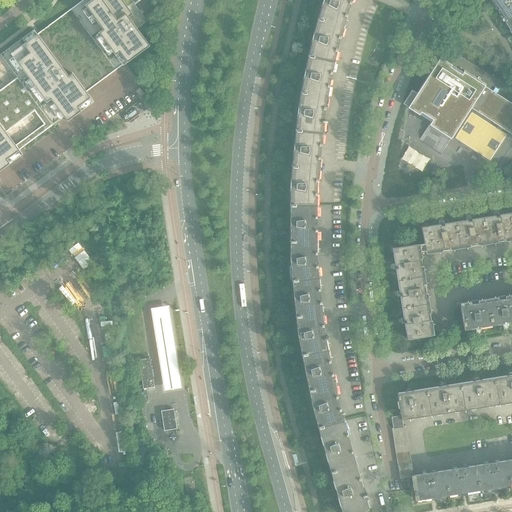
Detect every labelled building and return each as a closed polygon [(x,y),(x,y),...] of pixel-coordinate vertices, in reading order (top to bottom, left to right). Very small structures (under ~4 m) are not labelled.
[(34,30),(0,54),(17,77),(0,89),(0,169),(22,154),(19,150),(63,117),(67,121),(93,101),(86,92),(149,45),(136,29),(147,21),(135,4),(140,0),(82,0),(37,34),(34,30)] [(352,3),(352,0),(323,0),(322,4),(317,19),(344,27),(347,17),(345,16),(347,9),(350,2),(352,3)] [(511,0),(490,0),(496,7),(498,6),(500,8),(511,0)] [(511,16),(511,0),(500,8),(498,9),(498,10),(503,19),(505,17),(507,19),(511,16)] [(341,37),(344,27),(317,19),(313,34),(313,35),(312,40),(308,56),(335,62),(337,51),(336,51),(337,44),(339,36),(341,37)] [(333,72),(335,62),(308,56),(304,71),(305,72),(304,77),(303,77),(300,93),(327,98),(329,87),(328,87),(329,80),(331,72),(333,72)] [(491,90),(485,86),(486,84),(464,70),(463,72),(443,59),(440,57),(417,93),(411,90),(402,104),(407,107),(407,108),(419,115),(419,114),(431,122),(420,139),(441,153),(470,108),(511,134),(511,133),(511,103),(504,98),(491,90)] [(326,107),(327,98),(300,93),(298,108),(297,114),(295,129),(323,131),(324,122),(326,123),(326,120),(322,120),(323,115),(324,107),(326,107)] [(137,107),(123,118),(128,125),(142,114),(137,107)] [(322,143),(323,131),(295,129),(294,146),(294,150),(293,150),(292,166),(319,168),(320,159),(318,158),(319,151),(320,143),(322,143)] [(23,192),(48,176),(41,166),(16,181),(23,192)] [(318,179),(319,168),(292,166),(290,182),(291,182),(290,189),(290,205),(317,205),(317,194),(316,194),(316,187),(316,179),(318,179)] [(317,215),(317,205),(290,205),(290,221),(290,225),(290,242),(317,242),(317,231),(316,231),(316,224),(316,215),(317,215)] [(511,239),(511,225),(510,213),(499,215),(499,212),(493,213),(494,215),(483,217),(487,244),(511,239)] [(487,244),(483,217),(472,219),(471,216),(465,217),(466,220),(455,222),(459,248),(487,244)] [(459,248),(455,222),(444,223),(444,221),(438,222),(439,224),(421,227),(421,229),(424,243),(416,245),(417,255),(420,254),(459,248)] [(316,259),(316,251),(317,251),(317,242),(290,242),(290,257),(290,264),(292,280),(319,278),(318,267),(316,267),(316,259)] [(424,276),(420,254),(417,255),(416,245),(416,244),(392,248),(394,263),(392,264),(393,269),(395,269),(397,280),(424,276)] [(428,303),(426,292),(424,276),(397,280),(399,291),(396,291),(397,297),(400,296),(401,307),(428,303)] [(319,296),(319,288),(320,288),(319,278),(292,280),(293,296),(294,296),(294,300),(296,318),(323,314),(322,303),(320,303),(319,296)] [(511,321),(511,294),(487,298),(492,325),(502,323),(503,326),(508,325),(508,322),(511,321)] [(492,325),(487,298),(460,303),(460,306),(464,330),(475,328),(476,330),(481,329),(481,327),(492,325)] [(433,334),(431,319),(428,303),(401,307),(403,318),(401,318),(401,324),(404,323),(407,339),(430,335),(430,334),(433,334)] [(170,305),(151,308),(164,391),(183,388),(170,305)] [(323,331),(322,324),(324,324),(323,314),(296,318),(297,332),(298,338),(301,355),(328,349),(326,338),(328,338),(328,336),(324,337),(323,332),(323,331)] [(332,374),(329,359),(330,359),(328,349),(301,355),(304,370),(305,370),(306,374),(305,374),(309,393),(336,388),(333,374),(332,374)] [(154,387),(149,358),(138,360),(143,389),(149,388),(154,387)] [(511,398),(511,373),(508,374),(508,375),(494,377),(497,401),(511,398)] [(497,401),(494,377),(480,380),(479,378),(474,379),(474,381),(460,383),(464,406),(497,401)] [(464,406),(460,383),(446,385),(445,384),(440,385),(440,386),(426,388),(430,412),(446,409),(447,410),(448,410),(448,409),(464,406)] [(338,403),(336,395),(338,394),(336,388),(309,393),(312,405),(314,411),(313,411),(319,431),(345,423),(341,409),(340,410),(338,403)] [(430,412),(426,388),(412,390),(411,389),(406,390),(406,391),(397,393),(401,416),(401,417),(401,416),(430,412)] [(177,428),(173,409),(167,410),(161,411),(162,420),(164,430),(171,429),(177,428)] [(402,427),(401,420),(402,419),(401,416),(401,417),(401,416),(392,417),(393,428),(402,427)] [(351,451),(346,433),(348,432),(345,423),(319,431),(323,447),(324,447),(325,451),(324,451),(331,474),(357,467),(353,451),(351,451)] [(402,427),(393,428),(392,429),(393,435),(406,433),(405,426),(402,427)] [(407,439),(406,433),(393,435),(394,441),(407,439)] [(408,445),(407,439),(394,441),(395,447),(408,445)] [(409,451),(408,445),(395,447),(396,453),(409,451)] [(410,457),(409,451),(396,453),(397,459),(410,457)] [(410,463),(410,457),(397,459),(398,465),(410,463)] [(510,484),(507,460),(476,465),(480,489),(510,484)] [(411,469),(410,463),(398,465),(399,471),(410,470),(411,469)] [(480,489),(476,465),(444,470),(448,494),(480,489)] [(363,486),(359,472),(357,467),(331,474),(336,491),(337,495),(341,511),(355,511),(368,509),(367,507),(369,506),(366,497),(368,496),(366,493),(363,493),(361,487),(363,486)] [(411,476),(410,470),(399,471),(400,478),(411,476)] [(448,494),(444,470),(411,476),(415,499),(448,494)]
